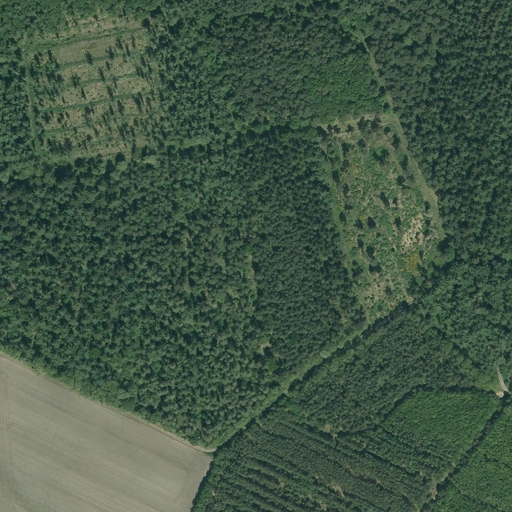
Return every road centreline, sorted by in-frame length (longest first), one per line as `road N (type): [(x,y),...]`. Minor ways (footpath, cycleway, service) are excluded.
road 1 (track): [(0,350),(215,447),(456,264)]
road 2 (track): [(456,264),(501,380),(511,373)]
